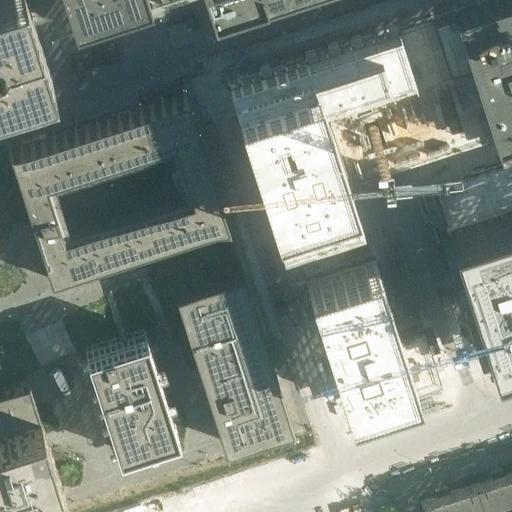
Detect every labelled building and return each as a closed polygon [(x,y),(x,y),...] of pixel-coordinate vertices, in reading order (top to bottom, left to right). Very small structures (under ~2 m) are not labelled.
[(0,0),(0,90),(50,75),(26,0),(0,0)] [(64,0),(74,27),(123,11),(126,11),(146,4),(150,3),(152,2),(150,0),(205,0),(214,28),(302,0),(64,0)] [(511,0),(456,0),(224,76),(277,241),(291,236),(344,402),(511,347),(511,0)] [(185,88),(0,147),(0,511),(82,485),(86,500),(129,487),(126,472),(182,453),(291,418),(185,88)] [(511,511),(511,470),(504,473),(503,468),(490,472),(492,478),(476,483),(485,511),(511,511)] [(485,511),(476,483),(449,491),(447,485),(434,490),(436,495),(420,501),(423,511),(485,511)]
